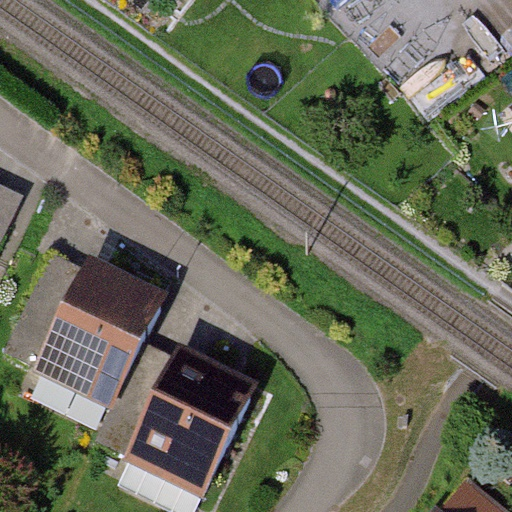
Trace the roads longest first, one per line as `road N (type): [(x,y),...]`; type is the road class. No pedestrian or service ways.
road 1 (residential): [(0,115),(255,289),(329,351),(359,405),(342,469),(303,511)]
road 2 (track): [(394,511),(412,494),(452,405),(511,316)]
